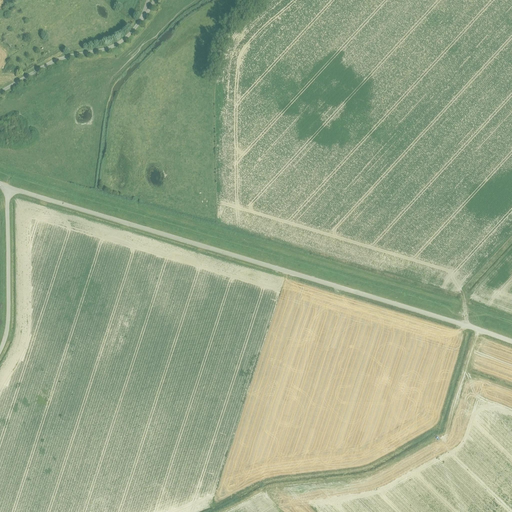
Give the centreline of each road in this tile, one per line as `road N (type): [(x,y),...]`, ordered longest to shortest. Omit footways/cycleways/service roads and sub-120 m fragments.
road 1 (unclassified): [(511,341),(10,188)]
road 2 (unclassified): [(0,92),(53,61),(114,45),(151,5)]
road 3 (unclassified): [(0,350),(10,188)]
